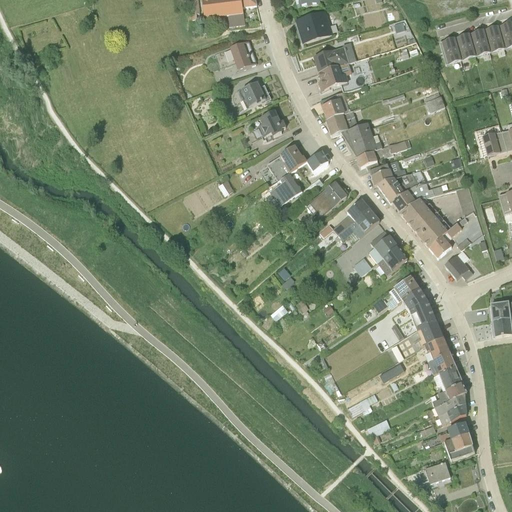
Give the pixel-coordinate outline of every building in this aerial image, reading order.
[(197,0),(191,0),(192,7),(190,7),(190,10),(187,11),(188,17),(199,15),(197,0)] [(201,0),(203,15),(227,12),(228,23),(244,21),(241,4),(256,2),(255,0),(201,0)] [(325,9),(295,18),(298,26),(299,26),(303,40),(302,41),(332,32),(325,9)] [(511,21),(511,19),(497,24),(504,46),(511,43),(511,21)] [(401,22),(393,25),(395,33),(404,30),(401,22)] [(489,50),(504,46),(497,24),(483,28),(489,50)] [(489,50),(483,28),(468,32),(475,54),(489,50)] [(460,59),(475,54),(468,32),(454,36),(460,59)] [(460,59),(454,36),(439,40),(445,63),(460,59)] [(248,38),(229,45),(234,59),(236,67),(255,61),(248,38)] [(343,45),(313,54),(318,70),(346,62),(355,58),(351,44),(344,47),(343,45)] [(401,49),(399,50),(402,57),(408,55),(405,46),(400,47),(401,49)] [(340,81),(342,89),(352,87),(374,79),(367,56),(346,63),(349,71),(345,72),(347,79),(340,81)] [(346,62),(318,70),(321,78),(318,78),(321,88),(340,81),(347,79),(345,72),(349,71),(346,63),(346,62)] [(258,76),(237,86),(235,87),(234,89),(233,90),(232,91),(232,94),(232,95),(232,96),(232,97),(233,99),(234,101),(242,97),(245,102),(246,105),(259,98),(261,100),(270,96),(265,84),(262,86),(258,76)] [(326,116),(348,108),(341,88),(319,97),(326,116)] [(425,99),(439,94),(437,88),(423,93),(425,99)] [(387,95),(380,97),(382,102),(392,98),(393,99),(394,98),(395,97),(396,99),(398,98),(397,96),(398,96),(398,97),(400,96),(400,95),(401,95),(402,97),(404,96),(404,94),(403,90),(387,95)] [(429,109),(444,103),(440,93),(439,94),(425,99),(429,109)] [(242,97),(234,101),(236,106),(245,102),(242,97)] [(273,107),(248,120),(256,136),(261,134),(262,136),(265,134),(266,138),(275,134),(274,132),(282,128),(280,126),(285,124),(281,117),(278,118),(273,107)] [(330,132),(340,129),(357,123),(352,107),(348,108),(326,116),(325,117),(330,132)] [(394,110),(367,119),(369,125),(397,116),(394,110)] [(356,153),(355,154),(356,155),(381,145),(377,132),(372,133),(369,125),(367,119),(357,123),(340,129),(340,130),(341,130),(356,153)] [(511,125),(501,129),(505,145),(511,143),(511,125)] [(505,145),(501,129),(481,134),(487,153),(495,151),(494,148),(505,145)] [(407,135),(381,145),(356,155),(355,155),(359,165),(365,163),(367,168),(369,167),(378,163),(376,155),(383,152),(384,156),(393,152),(392,150),(410,143),(407,135)] [(294,142),(266,160),(277,176),(278,175),(289,169),(296,164),(306,158),(302,152),(301,153),(294,142)] [(306,158),(296,164),(303,173),(311,167),(312,169),(328,159),(321,149),(306,158)] [(417,149),(378,163),(369,167),(374,183),(376,182),(406,171),(402,161),(398,162),(398,160),(418,153),(417,149)] [(430,152),(423,155),(426,162),(433,160),(430,152)] [(451,165),(462,162),(459,153),(448,157),(451,165)] [(390,200),(391,199),(415,182),(424,180),(419,167),(406,171),(376,182),(390,200)] [(289,169),(278,175),(281,180),(269,188),(278,202),(302,187),(289,169)] [(322,180),(318,174),(303,185),(308,191),(322,180)] [(226,175),(217,181),(223,191),(232,186),(226,175)] [(335,179),(309,201),(320,214),(346,192),(335,179)] [(391,199),(399,209),(424,193),(442,188),(441,181),(431,184),(431,185),(428,186),(425,179),(424,180),(415,182),(391,199)] [(464,213),(474,206),(468,182),(455,185),(464,213)] [(511,209),(511,187),(509,189),(510,192),(499,195),(503,211),(511,209)] [(424,193),(399,209),(414,227),(437,208),(424,193)] [(368,206),(361,197),(346,209),(349,212),(348,212),(347,213),(332,225),(329,221),(319,229),(319,230),(317,231),(319,233),(321,232),(323,234),(333,227),(338,232),(368,206)] [(320,214),(309,201),(306,204),(317,218),(321,215),(320,214)] [(378,218),(368,206),(338,232),(334,235),(337,238),(340,235),(342,238),(348,232),(353,238),(358,234),(358,235),(378,218)] [(437,208),(414,227),(418,232),(418,231),(423,237),(422,237),(428,244),(451,224),(437,208)] [(456,219),(451,224),(428,244),(437,255),(451,243),(446,237),(461,225),(456,219)] [(338,232),(333,227),(323,234),(328,240),(334,235),(338,232)] [(376,259),(397,244),(384,227),(369,239),(374,244),(368,249),(376,259)] [(466,234),(456,242),(461,247),(470,239),(466,234)] [(484,238),(478,240),(481,248),(486,246),(484,238)] [(402,251),(397,244),(376,259),(378,261),(383,269),(386,272),(406,256),(405,255),(405,253),(406,253),(404,251),(402,251)] [(444,262),(455,276),(456,276),(461,272),(464,276),(472,270),(463,259),(468,255),(462,247),(444,262)] [(495,250),(498,258),(505,256),(502,248),(495,250)] [(370,264),(363,254),(352,262),(360,272),(370,264)] [(383,269),(378,261),(374,265),(378,270),(379,269),(380,271),(383,269)] [(289,273),(280,280),(284,285),(293,277),(289,273)] [(410,273),(388,289),(396,301),(401,298),(419,286),(418,285),(414,279),(410,273)] [(416,327),(436,319),(427,298),(419,286),(401,298),(408,308),(416,327)] [(377,309),(388,301),(382,293),(372,301),(377,309)] [(302,295),(295,300),(301,309),(308,305),(302,295)] [(511,299),(490,302),(492,319),(511,316),(511,299)] [(328,300),(322,305),(327,310),(332,306),(328,300)] [(281,301),(269,311),(275,318),(286,307),(281,301)] [(511,316),(492,319),(494,335),(511,332),(511,330),(511,324),(511,316)] [(421,344),(442,334),(439,328),(436,319),(416,327),(420,336),(417,337),(421,344)] [(439,328),(442,334),(456,329),(453,323),(439,328)] [(408,326),(381,343),(383,347),(410,330),(408,326)] [(448,349),(445,341),(442,334),(421,344),(427,359),(432,356),(448,349)] [(448,349),(462,344),(460,335),(445,341),(448,349)] [(320,337),(315,340),(319,347),(325,344),(320,337)] [(396,342),(391,344),(398,357),(403,355),(396,342)] [(462,344),(448,349),(452,357),(464,352),(462,344)] [(433,375),(454,364),(452,357),(448,349),(432,356),(427,359),(422,361),(427,372),(431,369),(433,375)] [(442,389),(462,381),(460,377),(454,364),(433,375),(437,385),(440,384),(442,389)] [(395,377),(389,380),(393,387),(398,385),(395,377)] [(464,392),(466,391),(462,381),(442,389),(429,395),(434,406),(464,392)] [(356,400),(347,405),(352,414),(365,407),(366,409),(371,406),(368,401),(377,397),(373,390),(355,399),(356,400)] [(430,418),(465,403),(464,392),(434,406),(426,409),(429,418),(430,418)] [(465,413),(465,403),(430,418),(432,424),(419,429),(422,435),(435,430),(434,427),(465,413)] [(386,416),(367,425),(370,434),(389,425),(386,416)] [(442,442),(468,432),(464,421),(420,440),(423,446),(418,448),(419,450),(442,442)] [(472,444),(468,432),(442,442),(446,452),(472,444)] [(474,451),(472,444),(446,452),(450,460),(474,451)] [(450,476),(445,461),(424,468),(424,469),(428,479),(429,483),(450,476)]
